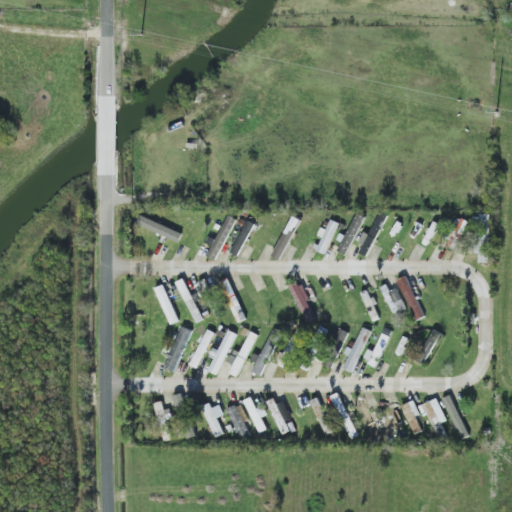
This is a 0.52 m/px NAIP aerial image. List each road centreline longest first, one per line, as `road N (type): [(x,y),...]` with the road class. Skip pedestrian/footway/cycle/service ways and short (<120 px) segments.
road 1 (residential): [(114,269),(477,274),(487,362),(466,386),(112,387)]
road 2 (residential): [(113,511),(114,164)]
